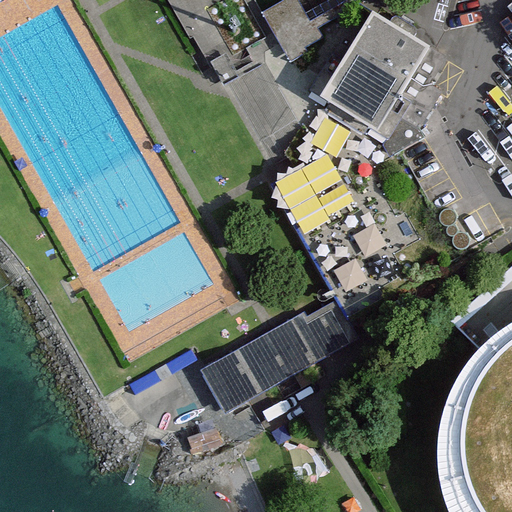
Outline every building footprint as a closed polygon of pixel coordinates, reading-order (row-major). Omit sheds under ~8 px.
[(214,63),(273,30),(264,14),(255,0),(169,0),(207,67),(214,63)] [(264,14),(273,30),(292,19),(283,3),(264,14)] [(327,103),(382,137),(433,54),(378,20),(372,30),(327,103)] [(327,103),(372,30),(358,21),(309,100),(396,153),(434,91),(427,87),(444,60),(433,54),(382,137),(327,103)] [(273,330),(200,373),(223,412),(265,388),(274,404),(325,374),(315,357),(411,301),(404,288),(457,256),(396,153),(309,100),(302,100),(294,101),(287,105),(310,138),(307,149),(309,153),(324,144),(328,154),(269,188),(333,295),(273,330)] [(511,511),(511,335),(511,336),(479,372),(462,417),(465,469),(486,511),(511,511)]
